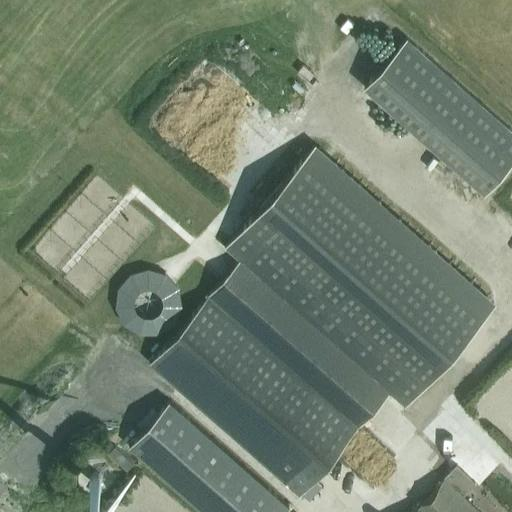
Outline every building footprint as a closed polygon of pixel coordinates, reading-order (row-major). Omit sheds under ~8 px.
[(511,129),(406,35),(363,83),(483,189),(511,156),(511,129)] [(150,360),(300,492),(390,390),(420,416),(500,326),(319,167),(150,360)] [(139,333),(192,309),(169,257),(116,281),(139,333)] [(204,511),(285,511),(283,510),(289,504),(169,399),(128,445),(204,511)] [(482,511),(463,493),(475,481),(456,463),(444,475),(408,511),(482,511)]
